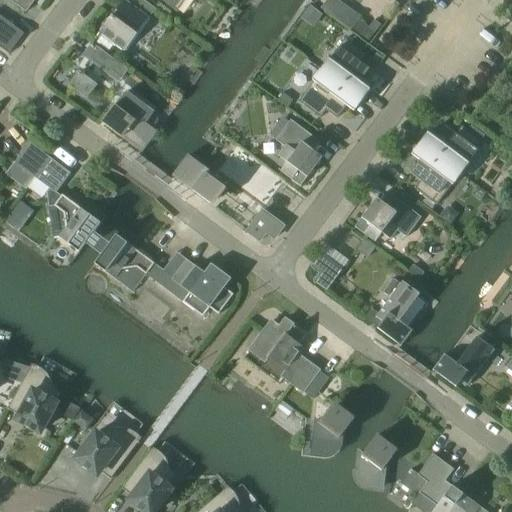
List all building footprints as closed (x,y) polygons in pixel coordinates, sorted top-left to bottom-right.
[(11,0),(27,12),(35,0),(11,0)] [(100,32),(99,33),(102,35),(97,42),(109,51),(114,44),(125,52),(156,9),(144,0),(132,0),(130,3),(125,0),(123,0),(116,10),(117,11),(113,16),(112,15),(112,16),(110,17),(108,19),(106,21),(104,23),(102,27),(101,29),(100,32)] [(185,0),(162,0),(177,11),(185,0)] [(346,0),(328,0),(323,6),(366,41),(378,26),(346,0)] [(317,25),(324,12),(312,5),(304,18),(317,25)] [(0,15),(0,46),(10,54),(24,33),(0,15)] [(345,39),(322,70),(362,100),(371,89),(363,84),(372,71),(362,63),(367,55),(345,39)] [(95,49),(96,50),(89,59),(108,74),(111,70),(122,78),(129,70),(97,46),(95,49)] [(362,100),(322,70),(299,101),(321,118),(326,110),(337,118),(347,106),(354,111),(362,100)] [(97,85),(79,71),(68,85),(87,98),(97,85)] [(106,123),(105,125),(142,152),(157,131),(145,123),(154,111),(127,91),(116,106),(115,105),(107,116),(108,117),(110,118),(106,124),(106,123)] [(291,120),(276,140),(285,147),(279,156),(288,162),(281,171),(301,186),(322,157),(314,150),(320,142),(291,120)] [(428,133),(420,144),(460,174),(484,143),(481,141),(485,136),(471,126),(468,131),(462,126),(456,134),(445,126),(436,138),(428,133)] [(15,163),(35,177),(50,157),(30,143),(15,163)] [(460,174),(420,144),(412,155),(419,160),(410,173),(421,181),(415,189),(437,205),(460,174)] [(189,155),(173,176),(210,203),(211,202),(215,196),(217,198),(218,199),(226,188),(207,174),(209,170),(189,155)] [(50,157),(35,177),(50,188),(47,192),(49,206),(53,238),(59,237),(79,252),(86,243),(94,249),(102,238),(94,232),(101,223),(79,207),(81,204),(69,195),(67,198),(63,195),(62,196),(57,192),(71,173),(50,157)] [(377,198),(355,227),(375,242),(382,233),(391,240),(398,231),(407,237),(422,217),(393,196),(386,205),(377,198)] [(21,201),(8,217),(23,228),(34,211),(21,201)] [(284,226),(263,211),(248,231),(258,239),(266,229),(276,237),(284,226)] [(102,238),(94,249),(101,255),(95,264),(88,273),(108,289),(122,269),(137,267),(175,295),(181,286),(196,266),(177,252),(164,270),(151,260),(153,258),(140,249),(139,251),(117,235),(110,243),(102,238)] [(375,248),(365,240),(358,251),(368,258),(375,248)] [(314,265),(324,273),(317,283),(327,291),(343,270),(322,254),(314,265)] [(181,286),(175,295),(203,317),(210,308),(219,314),(234,294),(225,288),(232,279),(212,264),(205,273),(196,266),(181,286)] [(420,294),(403,281),(401,284),(395,279),(394,280),(392,278),(383,291),(385,293),(384,293),(390,298),(379,313),(372,308),(365,319),(371,323),(372,323),(379,328),(378,329),(401,346),(413,331),(400,321),(420,294)] [(283,376),(293,384),(309,363),(300,356),(306,349),(300,345),(307,335),(288,321),(280,330),(271,323),(250,351),(251,352),(254,347),(287,372),(283,376)] [(457,364),(445,354),(433,370),(456,387),(462,381),(468,386),(495,350),(478,337),(457,364)] [(309,363),(293,384),(304,391),(319,370),(309,363)] [(18,419),(41,432),(57,403),(53,401),(59,390),(57,388),(55,386),(53,383),(51,380),(50,377),(49,376),(48,374),(46,371),(43,369),(40,367),(37,366),(36,365),(33,364),(31,368),(22,384),(8,409),(20,415),(18,419)] [(31,368),(20,364),(14,381),(22,384),(31,368)] [(317,420),(313,453),(325,455),(329,454),(333,453),(336,450),(338,447),(339,443),(340,438),(355,418),(334,403),(320,423),(317,420)] [(74,422),(86,431),(95,420),(82,410),(74,422)] [(107,426),(100,435),(96,433),(77,459),(98,475),(101,471),(112,479),(142,438),(140,436),(138,435),(137,433),(134,432),(130,430),(127,429),(124,429),(121,428),(117,429),(115,428),(112,428),(110,427),(107,426)] [(357,473),(357,476),(359,480),(361,483),(364,485),(368,487),(380,488),(383,470),(397,450),(377,435),(363,454),(359,452),(357,473)] [(153,448),(123,488),(134,496),(131,500),(146,511),(154,511),(172,490),(168,487),(175,477),(173,475),(172,473),(171,471),(170,468),(169,465),(168,462),(166,459),(165,457),(163,455),(161,453),(160,452),(157,450),(155,449),(153,448)] [(420,493),(444,462),(434,454),(418,475),(428,482),(420,493)] [(444,462),(420,493),(438,506),(433,511),(487,511),(446,481),(454,469),(444,462)] [(240,511),(240,510),(240,508),(240,505),(239,502),(239,500),(238,499),(238,497),(236,495),(235,494),(234,492),(233,491),(231,489),(229,487),(199,511),(240,511)]
